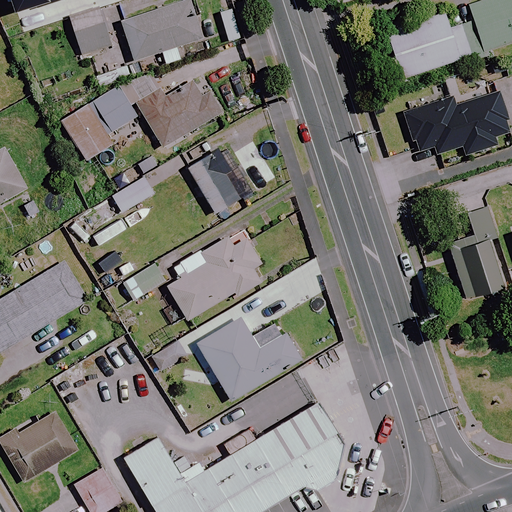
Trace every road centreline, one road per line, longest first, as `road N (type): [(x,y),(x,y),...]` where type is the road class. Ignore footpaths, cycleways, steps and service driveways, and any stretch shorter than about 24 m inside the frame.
road 1 (tertiary): [(409,379),(286,0)]
road 2 (tertiary): [(409,379),(471,471),(511,491)]
road 3 (tertiary): [(417,511),(423,469),(409,379)]
